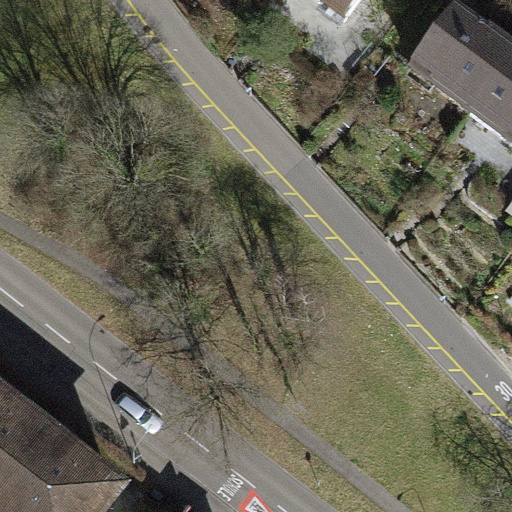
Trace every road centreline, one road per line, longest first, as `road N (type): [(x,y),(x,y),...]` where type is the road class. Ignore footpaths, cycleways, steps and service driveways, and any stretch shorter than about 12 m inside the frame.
road 1 (residential): [(511,415),(131,0)]
road 2 (tertiary): [(0,290),(291,511)]
